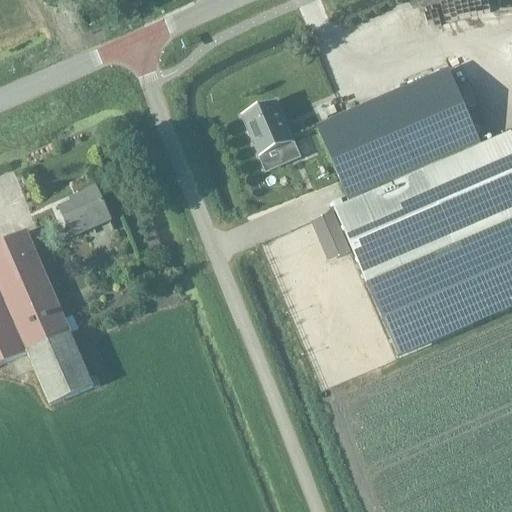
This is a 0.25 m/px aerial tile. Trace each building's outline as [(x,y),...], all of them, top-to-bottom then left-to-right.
[(449,72),(345,117),(316,129),(349,207),(334,213),(396,358),(511,308),(511,139),(511,137),(482,150),(449,72)] [(292,144),(275,104),(241,118),(259,158),(292,144)] [(60,210),(72,238),(110,222),(96,190),(79,197),(81,201),(60,210)] [(350,254),(332,214),(319,219),(336,260),(350,254)] [(0,375),(4,374),(1,367),(27,355),(50,407),(93,387),(71,336),(78,333),(72,318),(65,321),(26,233),(0,244),(0,375)] [(303,262),(326,253),(321,241),(298,250),(303,262)]
